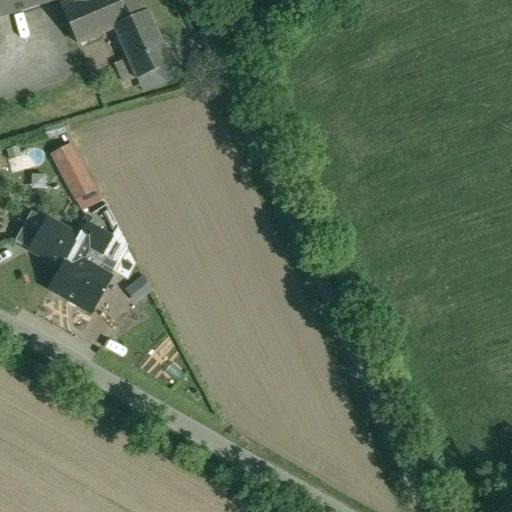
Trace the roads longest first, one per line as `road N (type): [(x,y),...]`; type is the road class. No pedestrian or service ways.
road 1 (unclassified): [(198,0),(421,511)]
road 2 (unclassified): [(348,511),(0,316)]
